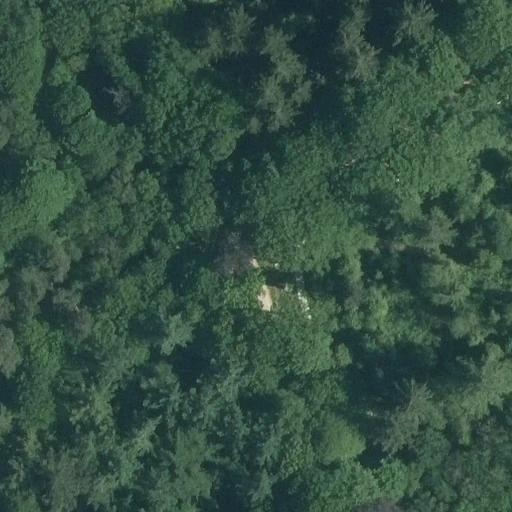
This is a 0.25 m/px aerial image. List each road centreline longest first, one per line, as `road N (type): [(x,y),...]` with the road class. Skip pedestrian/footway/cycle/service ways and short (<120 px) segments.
road 1 (track): [(492,0),(275,148),(219,205)]
road 2 (track): [(272,208),(511,44)]
road 3 (unknown): [(221,242),(212,300),(218,376),(288,511)]
road 4 (track): [(312,438),(236,232)]
road 5 (track): [(236,232),(159,91)]
